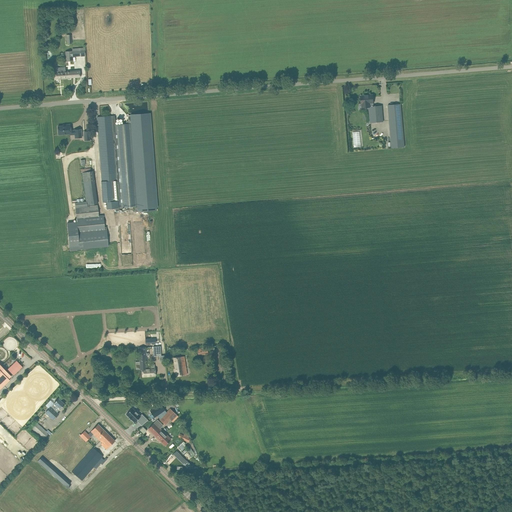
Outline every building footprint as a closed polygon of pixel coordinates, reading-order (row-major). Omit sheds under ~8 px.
[(80,51),(65,51),(66,61),(73,61),(73,57),(81,56),(80,51)] [(55,72),(55,74),(55,79),(80,77),(79,70),(55,72)] [(382,106),(373,106),(373,103),(372,95),(360,96),(361,104),(362,108),(369,108),(370,123),(383,122),(382,106)] [(388,105),(391,148),(404,147),(401,104),(388,105)] [(150,114),(130,115),(131,124),(137,206),(137,207),(158,206),(150,114)] [(114,116),(97,117),(97,119),(102,181),(116,180),(118,200),(118,207),(137,206),(131,124),(115,125),(114,116)] [(58,127),(58,134),(75,133),(75,138),(81,138),(81,129),(74,130),(70,131),(70,124),(66,125),(66,126),(58,127)] [(354,147),(361,147),(361,131),(353,132),(354,147)] [(97,204),(93,172),(82,173),(86,201),(75,203),(77,222),(67,222),(70,250),(108,247),(106,227),(104,227),(103,215),(99,216),(98,205),(87,206),(87,205),(97,204)] [(226,364),(223,348),(217,349),(217,345),(211,346),(214,366),(215,371),(227,369),(226,364)] [(145,347),(139,347),(139,351),(140,370),(142,369),(142,372),(142,377),(155,376),(155,371),(155,365),(149,365),(150,368),(147,369),(146,350),(145,347)] [(173,358),(175,371),(176,376),(187,375),(185,366),(182,366),(181,356),(173,358)] [(13,375),(23,366),(16,360),(7,368),(13,375)] [(0,365),(0,370),(8,379),(11,377),(0,365)] [(0,389),(9,380),(8,379),(0,370),(0,389)] [(58,398),(55,402),(54,403),(51,406),(45,413),(53,420),(59,413),(54,409),(57,406),(60,409),(64,404),(58,398)] [(165,410),(160,404),(150,411),(154,418),(165,410)] [(132,408),(126,414),(129,417),(131,419),(135,422),(136,420),(140,416),(132,408)] [(170,409),(160,420),(165,425),(170,420),(172,422),(178,416),(170,409)] [(142,414),(140,416),(136,420),(139,423),(145,417),(147,420),(142,414)] [(154,423),(148,430),(153,435),(156,438),(159,440),(165,445),(169,442),(171,439),(163,432),(163,431),(160,428),(163,425),(158,420),(154,423)] [(41,442),(48,433),(36,422),(29,431),(41,442)] [(91,432),(100,441),(107,434),(98,424),(91,432)] [(85,431),(80,436),(86,442),(91,437),(85,431)] [(178,437),(188,442),(190,439),(188,438),(189,436),(185,433),(184,436),(180,433),(178,437)] [(107,434),(100,441),(102,443),(101,444),(106,449),(115,441),(107,434)] [(82,480),(101,458),(103,456),(93,448),(72,472),(82,480)] [(71,483),(42,457),(37,461),(68,489),(70,487),(68,486),(71,483)]
